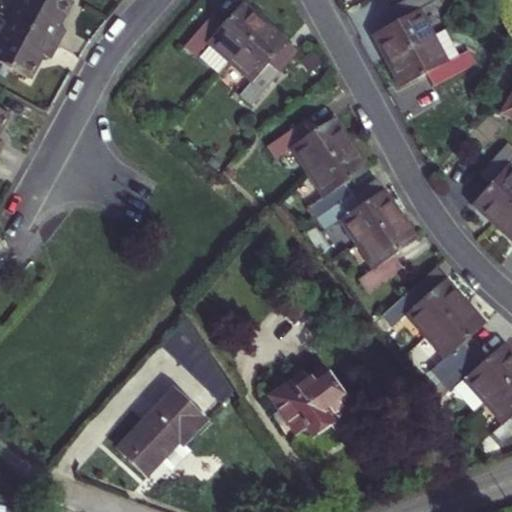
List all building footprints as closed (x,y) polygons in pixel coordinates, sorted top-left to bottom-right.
[(70,0),(26,0),(15,21),(62,48),(70,32),(61,27),(75,2),(70,0)] [(373,35),(388,63),(433,38),(419,11),(436,3),(434,0),(407,0),(391,8),(397,21),(373,35)] [(208,50),(231,71),(266,30),(242,9),(222,33),(210,22),(183,54),(195,64),(208,50)] [(45,57),(54,62),(62,48),(15,21),(0,47),(0,62),(31,81),(45,57)] [(240,102),(252,112),(277,81),(267,71),(287,47),(266,30),(231,71),(251,88),(240,102)] [(432,87),(471,67),(463,54),(446,62),(433,38),(388,63),(401,87),(425,74),(432,87)] [(267,71),(277,81),(298,56),(287,47),(267,71)] [(511,94),(500,111),(511,116),(511,94)] [(0,107),(0,161),(1,162),(10,146),(0,141),(14,116),(0,107)] [(305,132),(268,157),(278,170),(296,157),(311,182),(312,182),(322,175),(355,153),(339,129),(314,145),(305,132)] [(475,204),(495,222),(511,202),(511,169),(507,166),(511,159),(511,144),(508,141),(480,173),(491,182),(475,204)] [(373,179),(355,153),(322,175),(312,182),(311,182),(329,208),(312,219),(320,230),(357,206),(349,193),(373,179)] [(365,218),(389,203),(380,190),(357,206),(365,218)] [(511,202),(495,222),(511,238),(511,202)] [(347,231),(362,255),(405,226),(389,203),(365,218),(357,206),(320,230),(328,242),(347,231)] [(378,279),(373,282),(381,296),(406,278),(397,265),(421,249),(405,226),(362,255),(378,279)] [(442,274),(419,293),(428,304),(451,284),(442,274)] [(362,289),(372,302),(381,296),(373,282),(362,289)] [(411,318),(429,339),(469,304),(451,284),(428,304),(419,293),(394,316),(388,321),(397,330),(411,318)] [(436,372),(444,382),(477,353),(467,343),(489,326),(469,304),(429,339),(449,360),(436,372)] [(185,325),(166,345),(207,384),(212,379),(203,370),(206,367),(193,355),(205,343),(185,325)] [(468,379),(485,399),(511,375),(511,348),(506,342),(485,362),(477,353),(444,382),(454,392),(468,379)] [(286,375),(301,416),(313,413),(317,424),(336,417),(338,423),(363,416),(345,362),(328,368),(326,362),(286,375)] [(490,433),(500,444),(511,433),(511,375),(485,399),(504,420),(490,433)] [(211,422),(179,390),(122,450),(150,474),(184,440),(188,444),(211,422)]
